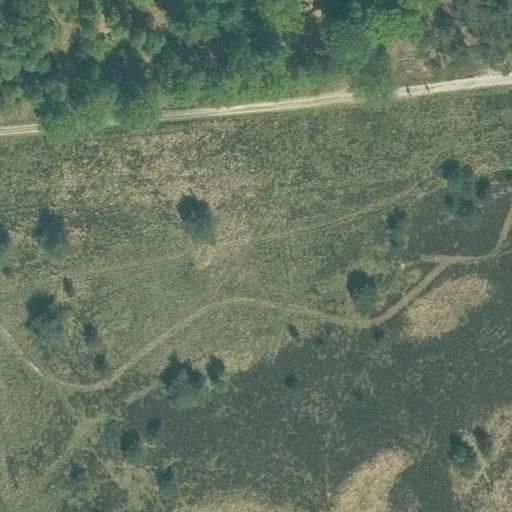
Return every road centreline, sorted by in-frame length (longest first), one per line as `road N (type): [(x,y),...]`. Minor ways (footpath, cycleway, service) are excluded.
road 1 (track): [(363,93),(0,132)]
road 2 (track): [(511,78),(363,93)]
